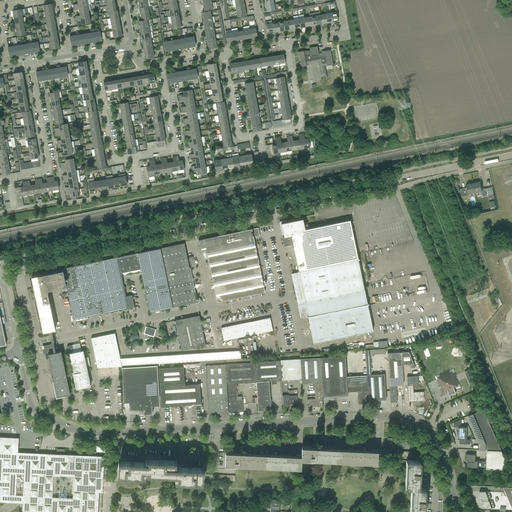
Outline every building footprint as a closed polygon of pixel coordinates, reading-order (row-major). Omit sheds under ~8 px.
[(147,7),(139,8),(140,15),(149,13),(152,13),(151,6),(147,7)] [(75,17),(75,19),(89,17),(88,11),(79,12),(80,16),(75,17)] [(139,25),(138,25),(139,28),(148,26),(152,25),(151,19),(150,19),(141,21),(139,21),(139,25)] [(267,22),(264,22),(266,29),(267,29),(268,35),(270,35),(270,33),(274,32),(272,23),(272,21),(267,22)] [(101,41),(100,31),(94,32),(94,31),(90,31),(90,33),(85,34),(86,44),(92,43),(93,45),(95,44),(95,42),(101,41)] [(85,34),(79,35),(79,33),(75,34),(75,35),(70,36),(71,46),(77,45),(78,47),(81,47),(80,45),(86,44),(85,34)] [(184,38),(178,39),(180,49),(186,48),(186,50),(189,49),(189,47),(195,46),(193,36),(188,37),(187,36),(184,37),(184,38)] [(178,39),(173,40),(172,39),(169,40),(169,41),(163,42),(165,52),(171,50),(172,53),(174,52),(174,50),(180,49),(178,39)] [(39,52),(38,42),(32,43),(32,42),(28,42),(28,44),(23,45),(24,54),(30,53),(31,55),(34,55),(33,53),(39,52)] [(23,45),(17,46),(17,44),(15,45),(13,45),(13,46),(8,47),(9,57),(15,56),(16,58),(19,57),(18,55),(24,54),(23,45)] [(318,62),(319,63),(320,65),(319,66),(321,77),(326,76),(325,66),(333,65),(330,50),(322,51),(322,53),(318,53),(317,46),(309,48),(310,50),(306,51),(297,52),(298,56),(299,56),(300,63),(299,63),(300,67),(308,65),(308,64),(318,62)] [(153,51),(143,52),(144,55),(145,59),(154,57),(153,51)] [(62,77),(68,76),(66,67),(60,68),(59,65),(57,66),(57,68),(51,69),(53,79),(58,78),(58,79),(62,78),(62,77)] [(42,71),(36,72),(38,81),(43,80),(44,82),(47,81),(47,80),(53,79),(51,69),(45,70),(45,68),(42,68),(42,71)] [(187,68),(187,70),(181,71),(183,81),(188,80),(188,81),(192,81),(192,79),(198,78),(196,68),(190,70),(189,68),(187,68)] [(183,81),(181,71),(175,72),(174,70),(172,71),(172,73),(166,74),(168,84),(173,82),(174,84),(177,83),(177,82),(183,81)] [(244,83),(245,90),(254,89),(253,82),(244,83)] [(178,96),(179,98),(193,96),(192,90),(183,91),(183,95),(178,96)] [(16,92),(14,93),(15,99),(18,98),(26,97),(26,93),(26,91),(16,92)] [(128,102),(119,104),(120,111),(129,109),(136,107),(135,104),(129,105),(130,106),(128,106),(128,102)] [(180,107),(181,110),(195,108),(194,102),(185,103),(185,106),(180,107)] [(216,104),(217,110),(225,108),(224,102),(216,103),(216,104)] [(28,103),(19,105),(20,111),(28,110),(28,105),(28,103)] [(280,108),(278,108),(279,114),(281,114),(290,112),(289,107),(289,106),(280,108)] [(182,119),(183,122),(197,119),(196,114),(187,115),(188,118),(182,119)] [(14,133),(18,132),(25,131),(34,129),(33,123),(24,125),(25,128),(17,129),(14,129),(14,133)] [(55,128),(55,132),(68,130),(67,124),(59,125),(59,128),(55,128)] [(184,131),(185,134),(199,131),(198,125),(189,127),(190,130),(184,131)] [(301,134),(303,148),(309,147),(308,138),(304,139),(304,134),(301,134)] [(57,140),(57,144),(70,142),(69,136),(61,137),(61,140),(57,140)] [(289,136),(291,150),(297,149),(296,140),(293,141),(292,136),(289,136)] [(186,143),(187,146),(201,143),(200,137),(191,139),(192,142),(186,143)] [(275,144),(272,144),(273,147),(273,151),(274,154),(274,156),(280,155),(280,152),(277,138),(274,139),(275,144)] [(277,138),(280,152),(286,151),(284,142),(281,143),(280,138),(277,138)] [(134,140),(126,141),(127,148),(135,146),(138,146),(137,139),(134,140)] [(63,152),(59,153),(59,156),(76,153),(75,148),(72,149),(71,148),(63,149),(63,152)] [(189,155),(189,157),(203,155),(202,149),(193,151),(194,154),(189,155)] [(231,154),(225,155),(226,158),(227,167),(232,166),(232,167),(234,167),(232,157),(232,155),(231,154)] [(175,156),(178,170),(184,169),(182,160),(179,161),(178,156),(175,156)] [(61,163),(61,167),(74,164),(73,158),(65,160),(65,162),(61,163)] [(163,158),(166,172),(172,171),(170,162),(167,163),(166,158),(163,158)] [(105,160),(96,162),(97,168),(101,168),(106,167),(105,160)] [(154,160),(151,160),(154,174),(160,173),(158,164),(155,165),(154,160)] [(221,169),(220,160),(213,161),(215,169),(219,169),(221,169)] [(191,166),(191,169),(205,167),(204,161),(195,162),(196,166),(191,166)] [(205,167),(191,169),(192,172),(197,171),(197,175),(209,172),(208,166),(205,167)] [(63,175),(63,179),(76,176),(75,170),(67,172),(67,174),(63,175)] [(125,174),(118,175),(119,177),(120,186),(123,186),(123,185),(127,185),(125,176),(125,174)] [(112,175),(106,176),(106,179),(108,188),(110,188),(110,187),(114,187),(113,178),(112,175)] [(50,177),(52,190),(58,189),(57,181),(54,181),(53,176),(50,177)] [(38,179),(41,192),(47,191),(45,183),(42,183),(42,178),(38,179)] [(33,185),(35,193),(35,197),(41,195),(41,192),(38,179),(35,180),(35,184),(33,185)] [(21,190),(21,193),(22,196),(28,194),(26,181),(22,182),(23,186),(20,187),(21,190)] [(26,181),(28,194),(35,193),(33,185),(30,185),(30,181),(26,181)] [(478,181),(473,182),(475,192),(479,192),(481,191),(482,194),(482,196),(486,196),(486,193),(485,188),(481,189),(480,181),(479,181),(479,182),(478,182),(478,181)] [(466,190),(460,191),(461,196),(462,199),(467,197),(467,194),(475,192),(473,182),(468,183),(468,184),(467,185),(467,184),(466,184),(468,192),(466,192),(466,190)] [(65,187),(66,191),(78,189),(77,183),(69,184),(69,187),(65,187)] [(293,244),(290,232),(305,229),(304,226),(304,225),(302,219),(281,223),(284,236),(282,237),(284,246),(293,244)] [(305,229),(290,232),(293,244),(298,271),(297,271),(298,272),(299,272),(358,260),(359,259),(358,259),(350,220),(307,229),(306,229),(305,229)] [(259,236),(258,228),(198,240),(200,248),(206,247),(217,302),(264,292),(253,237),(259,236)] [(148,251),(137,253),(140,269),(148,305),(149,312),(196,302),(185,248),(184,243),(148,251)] [(62,269),(62,270),(66,287),(73,320),(134,307),(132,295),(126,296),(121,273),(140,269),(137,253),(62,269)] [(367,304),(368,304),(367,304),(358,260),(299,272),(308,316),(307,316),(307,317),(308,317),(367,304)] [(62,270),(32,277),(31,277),(43,332),(48,331),(49,331),(51,331),(55,330),(54,325),(47,290),(66,287),(62,270)] [(356,334),(373,331),(367,304),(308,317),(313,343),(355,334),(356,334)] [(199,315),(175,320),(181,350),(205,345),(199,315)] [(221,328),(224,341),(272,330),(270,318),(221,328)] [(146,327),(144,334),(153,336),(155,330),(146,327)] [(120,359),(120,358),(115,333),(91,338),(97,368),(119,367),(120,367),(121,367),(120,359)] [(79,343),(67,346),(68,353),(72,373),(73,375),(76,389),(78,389),(81,388),(91,386),(90,386),(83,350),(81,351),(79,343)] [(61,351),(48,354),(49,362),(52,378),(52,381),(53,381),(57,397),(70,394),(66,376),(73,375),(72,373),(66,374),(61,351)] [(240,351),(204,354),(204,361),(225,360),(240,359),(240,351)] [(401,352),(387,353),(390,398),(390,403),(397,402),(396,385),(403,385),(402,365),(401,352)] [(402,352),(401,352),(402,365),(403,365),(409,364),(411,364),(411,368),(415,368),(409,352),(402,352)] [(181,355),(178,355),(179,363),(199,361),(204,361),(204,354),(181,355)] [(125,359),(120,359),(121,367),(140,365),(179,363),(178,355),(140,358),(140,359),(125,360),(125,359)] [(345,356),(320,358),(322,396),(348,395),(348,392),(347,377),(346,377),(345,356)] [(320,358),(300,359),(301,379),(301,384),(314,383),(315,400),(307,401),(307,407),(323,406),(322,396),(320,358)] [(300,359),(280,360),(281,380),(301,379),(300,359)] [(199,362),(188,363),(189,370),(205,369),(205,365),(225,364),(225,360),(204,361),(199,361),(199,362)] [(280,360),(255,362),(256,382),(258,410),(271,410),(269,381),(277,380),(281,380),(280,360)] [(255,362),(225,364),(228,412),(243,411),(243,399),(242,396),(237,397),(236,383),(256,382),(255,362)] [(228,412),(225,364),(205,365),(208,414),(228,412)] [(122,367),(123,398),(124,403),(129,403),(129,410),(144,409),(145,414),(152,414),(152,406),(159,406),(157,365),(122,367)] [(201,404),(200,384),(184,385),(183,367),(158,368),(161,407),(201,404)] [(453,369),(435,377),(438,384),(440,384),(442,389),(441,389),(440,389),(442,395),(448,392),(449,395),(456,393),(455,390),(460,387),(453,369)] [(465,371),(472,388),(473,388),(475,387),(477,386),(470,369),(465,371)] [(371,375),(367,375),(368,400),(386,399),(384,374),(371,375)] [(366,376),(347,377),(348,392),(357,391),(358,404),(368,403),(368,400),(367,375),(366,375),(366,376)] [(407,377),(407,384),(413,384),(418,384),(418,376),(407,377)] [(413,384),(407,384),(408,392),(408,401),(424,400),(424,391),(414,392),(413,384)] [(288,395),(282,395),(283,407),(288,406),(288,405),(297,404),(297,395),(288,396),(288,395)] [(486,449),(501,450),(484,409),(468,416),(480,443),(479,443),(480,445),(480,450),(486,451),(486,449)] [(461,419),(454,422),(454,427),(458,427),(458,431),(457,432),(457,434),(458,434),(458,435),(458,436),(458,437),(458,439),(460,439),(460,444),(463,444),(464,445),(466,445),(466,444),(470,444),(470,439),(466,439),(465,439),(465,427),(460,426),(461,419)] [(0,443),(0,501),(16,502),(16,499),(18,499),(23,499),(23,505),(22,511),(95,511),(96,489),(100,489),(100,488),(100,471),(68,470),(68,457),(66,457),(66,456),(66,457),(64,457),(64,455),(64,454),(64,450),(57,449),(56,452),(56,455),(47,454),(45,454),(40,454),(39,454),(19,453),(17,453),(17,444),(0,443)] [(301,453),(301,455),(301,460),(303,460),(312,461),(314,461),(316,461),(318,461),(338,462),(377,464),(377,459),(377,453),(377,450),(373,450),(372,451),(372,453),(320,450),(315,450),(315,448),(302,447),(301,447),(301,453)] [(477,468),(477,467),(478,465),(481,465),(481,467),(486,467),(486,469),(510,470),(502,451),(487,450),(487,460),(486,460),(485,461),(485,462),(475,461),(475,455),(465,455),(465,460),(469,460),(469,462),(468,462),(468,467),(477,468)] [(225,453),(224,465),(225,465),(236,466),(301,470),(301,460),(301,455),(296,455),(296,456),(296,458),(244,455),(239,455),(239,453),(225,453)] [(175,474),(175,475),(175,480),(202,482),(203,469),(191,468),(191,466),(176,465),(176,461),(161,461),(161,458),(146,458),(145,463),(134,462),(134,460),(118,459),(118,474),(145,476),(145,473),(175,474)] [(418,488),(420,461),(407,460),(406,488),(412,488),(410,511),(423,511),(424,489),(418,488)] [(504,487),(503,487),(511,507),(511,487),(504,487)] [(479,491),(479,499),(482,499),(483,499),(483,501),(482,508),(492,508),(495,508),(492,501),(489,501),(489,499),(492,499),(489,492),(486,492),(479,491)]
